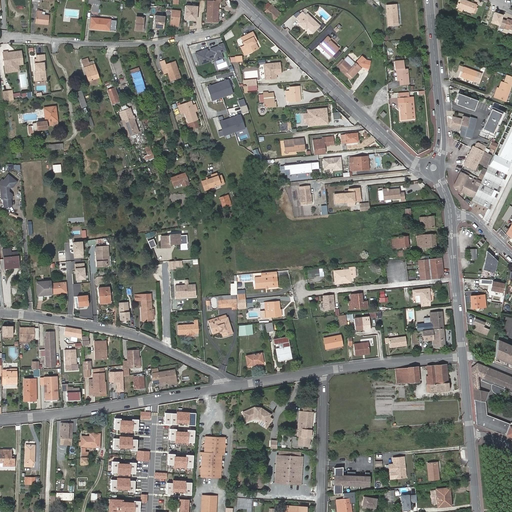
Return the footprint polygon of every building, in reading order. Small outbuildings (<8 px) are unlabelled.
[(97,0),(89,0),(89,3),(94,3),(93,11),(98,12),(100,0),(97,0)] [(214,0),(214,1),(209,1),(208,5),(208,22),(219,22),(219,2),(221,2),(221,0),(214,0)] [(461,0),(459,7),(463,9),(474,12),(477,4),(464,0),(461,0)] [(274,20),(280,14),(271,5),(270,5),(268,3),(263,7),(266,10),(265,11),(274,20)] [(388,26),(398,25),(396,4),(386,5),(388,26)] [(197,8),(184,7),(183,20),(196,21),(197,8)] [(170,23),(179,24),(180,10),(171,10),(170,23)] [(48,24),(49,15),(42,14),(42,12),(37,11),(36,23),(48,24)] [(307,14),(305,17),(303,18),(300,15),(296,18),(300,22),(299,22),(306,28),(308,27),(313,32),(319,26),(307,14)] [(142,30),(144,18),(136,17),(135,30),(142,30)] [(164,18),(154,17),(153,30),(157,31),(157,29),(163,30),(164,18)] [(112,20),(92,18),(91,28),(111,30),(112,20)] [(253,39),(256,38),(253,32),(242,38),(245,45),(241,47),(245,54),(258,48),(255,42),(253,39)] [(332,57),(339,49),(329,40),(330,39),(327,36),(319,45),(332,57)] [(217,45),(194,51),(199,65),(223,58),(221,53),(226,51),(222,42),(217,43),(217,45)] [(12,54),(12,53),(8,53),(7,52),(3,52),(5,73),(19,71),(19,66),(23,64),(22,51),(14,52),(15,54),(12,54)] [(44,63),(45,63),(44,55),(37,56),(37,60),(34,60),(35,73),(35,81),(44,80),(44,72),(45,72),(44,63)] [(347,72),(352,78),(361,69),(360,68),(362,66),(357,62),(356,64),(355,63),(355,64),(347,57),(344,60),(337,67),(345,74),(347,72)] [(361,57),(355,63),(356,64),(357,62),(362,66),(360,68),(361,69),(361,68),(369,70),(370,66),(371,63),(365,61),(361,57)] [(87,59),(82,60),(90,85),(100,82),(94,64),(90,66),(89,63),(87,59)] [(395,61),(395,71),(396,70),(397,81),(400,80),(400,85),(409,84),(408,69),(404,69),(403,60),(395,61)] [(165,73),(168,72),(169,74),(171,81),(181,77),(175,62),(166,65),(164,61),(161,62),(165,73)] [(273,72),(280,71),(279,63),(263,64),(265,80),(273,79),(273,72)] [(462,71),(461,76),(479,83),(482,73),(464,66),(462,71)] [(139,71),(132,74),(138,94),(146,91),(139,71)] [(21,87),(29,86),(27,72),(19,73),(21,87)] [(228,80),(207,87),(212,101),(233,94),(228,80)] [(496,92),(494,96),(505,101),(511,86),(506,84),(502,82),(499,88),(497,93),(496,92)] [(289,101),(289,102),(300,101),(299,87),(289,87),(290,91),(286,91),(287,101),(289,101)] [(114,89),(107,91),(112,104),(119,101),(114,89)] [(82,107),(87,106),(81,91),(77,92),(82,107)] [(477,100),(456,92),(454,98),(456,99),(455,103),(473,110),(477,100)] [(401,120),(412,119),(411,102),(413,102),(412,97),(398,98),(399,107),(400,107),(401,120)] [(191,102),(182,105),(185,112),(188,122),(190,122),(193,130),(199,128),(196,120),(197,120),(195,112),(193,105),(191,102)] [(57,120),(55,106),(44,108),(46,121),(36,123),(37,130),(46,129),(46,126),(52,125),(52,121),(57,120)] [(501,113),(489,107),(480,127),(481,128),(491,133),(501,113)] [(130,108),(121,111),(129,134),(139,131),(130,108)] [(326,109),(308,111),(310,126),(328,124),(326,109)] [(241,114),(220,121),(225,136),(246,129),(241,114)] [(462,118),(452,115),(449,127),(459,129),(460,125),(467,126),(469,117),(462,115),(462,118)] [(476,118),(469,116),(469,117),(467,126),(464,136),(471,138),(476,118)] [(511,127),(498,156),(495,154),(489,166),(505,174),(511,158),(511,127)] [(345,134),(346,143),(358,141),(357,133),(345,134)] [(284,142),(285,151),(304,149),(303,138),(294,139),(294,141),(284,142)] [(313,140),(314,154),(325,153),(324,145),(334,144),(334,138),(313,140)] [(466,165),(474,169),(478,162),(486,166),(491,155),(487,154),(484,152),(485,148),(486,147),(478,143),(477,144),(466,165)] [(149,146),(145,147),(148,154),(144,155),(146,160),(154,158),(149,146)] [(341,157),(323,159),(324,170),(332,169),(333,171),(342,170),(341,157)] [(364,166),(369,166),(368,157),(353,158),(354,163),(354,164),(355,170),(365,169),(364,166)] [(319,168),(319,162),(285,165),(286,170),(291,169),(291,174),(312,172),(312,169),(319,168)] [(454,186),(454,187),(474,197),(481,181),(477,179),(477,180),(468,176),(469,173),(464,171),(463,173),(460,172),(454,186)] [(171,178),(174,185),(181,183),(182,186),(188,184),(184,173),(171,178)] [(3,180),(0,182),(0,187),(3,190),(3,192),(2,194),(2,198),(4,198),(5,207),(12,206),(11,197),(13,197),(13,194),(9,191),(9,189),(11,187),(13,187),(16,184),(15,180),(9,175),(4,181),(3,180)] [(205,190),(211,189),(211,187),(220,184),(221,186),(225,184),(222,177),(219,178),(218,175),(213,176),(213,179),(208,180),(203,182),(205,190)] [(309,185),(299,186),(301,204),(311,203),(309,185)] [(335,203),(360,201),(359,186),(348,188),(348,191),(334,193),(335,203)] [(383,189),(384,200),(400,198),(400,201),(405,201),(404,192),(400,193),(399,189),(388,190),(388,188),(383,189)] [(30,202),(40,201),(39,189),(34,190),(35,193),(29,193),(30,202)] [(382,189),(378,190),(379,202),(400,200),(400,199),(383,200),(382,189)] [(225,202),(222,203),(223,209),(231,206),(228,196),(223,198),(225,202)] [(511,213),(511,207),(509,205),(503,213),(509,218),(511,213)] [(434,227),(433,216),(420,218),(421,228),(434,227)] [(417,236),(418,248),(436,246),(435,234),(417,236)] [(170,236),(162,237),(162,247),(171,247),(170,244),(180,244),(180,235),(170,235),(170,236)] [(407,237),(389,238),(389,248),(408,246),(407,237)] [(486,240),(483,237),(476,244),(480,247),(486,240)] [(150,248),(156,245),(154,238),(148,240),(150,248)] [(83,241),(72,242),(73,259),(84,258),(83,241)] [(108,246),(96,247),(97,251),(96,251),(97,266),(107,265),(106,256),(108,256),(108,246)] [(10,249),(3,250),(4,260),(5,268),(5,269),(18,267),(16,253),(10,254),(10,249)] [(498,260),(487,250),(483,269),(495,272),(498,260)] [(442,258),(423,260),(418,261),(420,280),(443,277),(442,258)] [(84,263),(75,264),(76,281),(85,280),(84,263)] [(334,271),(335,283),(351,282),(350,279),(355,278),(354,266),(350,266),(350,269),(334,271)] [(276,272),(269,272),(269,277),(262,278),(254,279),(255,289),(273,287),(273,277),(277,277),(276,272)] [(51,283),(51,281),(36,282),(37,295),(52,294),(51,283)] [(492,281),(491,290),(503,292),(504,284),(492,281)] [(51,283),(52,294),(67,292),(66,282),(51,283)] [(181,298),(181,297),(181,296),(187,295),(187,297),(195,296),(195,285),(176,286),(177,298),(181,298)] [(99,288),(100,303),(111,302),(110,287),(99,288)] [(430,301),(429,289),(413,290),(413,296),(415,296),(415,303),(430,301)] [(77,292),(79,306),(88,305),(87,291),(77,292)] [(119,302),(126,301),(126,291),(118,291),(119,302)] [(351,301),(352,309),(367,307),(367,301),(362,301),(361,293),(350,294),(351,301)] [(472,308),(486,306),(485,294),(471,296),(472,308)] [(142,317),(152,317),(150,295),(136,295),(136,299),(141,299),(142,317)] [(335,310),(334,295),(323,295),(323,310),(335,310)] [(236,309),(235,300),(222,300),(222,307),(231,307),(231,309),(236,309)] [(280,317),(280,310),(279,301),(268,302),(269,310),(265,310),(264,311),(265,318),(280,317)] [(129,302),(119,303),(120,321),(130,320),(129,302)] [(433,329),(443,328),(442,312),(430,312),(431,323),(417,325),(417,332),(423,331),(425,331),(425,330),(433,329)] [(208,320),(209,323),(227,318),(226,314),(208,320)] [(221,330),(222,332),(223,336),(233,333),(227,318),(209,323),(213,333),(220,331),(221,330)] [(355,330),(370,329),(369,318),(354,319),(355,330)] [(487,334),(489,330),(483,327),(485,323),(475,319),(474,324),(477,325),(475,330),(487,334)] [(189,333),(189,336),(195,335),(195,333),(199,333),(198,321),(194,321),(194,324),(178,325),(178,334),(186,334),(189,333)] [(272,322),(266,323),(267,332),(274,331),(272,322)] [(14,325),(3,325),(2,336),(13,336),(14,325)] [(252,325),(239,326),(239,335),(252,334),(252,325)] [(34,327),(20,327),(20,340),(34,340),(34,327)] [(78,329),(65,327),(65,334),(77,336),(78,329)] [(445,345),(443,328),(433,329),(433,330),(425,331),(423,331),(424,339),(433,338),(434,347),(445,345)] [(54,331),(46,331),(46,338),(45,338),(47,367),(56,366),(56,355),(54,356),(54,349),(55,349),(54,331)] [(342,345),(341,335),(324,339),(326,349),(342,345)] [(398,345),(398,346),(407,345),(406,336),(389,338),(390,347),(396,347),(396,345),(398,345)] [(276,349),(278,359),(286,357),(286,359),(292,358),(287,337),(273,340),(274,344),(275,344),(278,344),(279,348),(276,349)] [(96,359),(107,359),(106,341),(95,342),(96,359)] [(370,354),(369,342),(354,344),(355,355),(370,354)] [(505,343),(497,342),(497,343),(494,357),(500,358),(499,362),(503,364),(506,351),(503,351),(504,345),(505,343)] [(506,351),(503,364),(508,366),(511,353),(511,346),(504,345),(503,351),(506,351)] [(76,348),(65,349),(66,364),(77,364),(76,348)] [(128,368),(138,367),(137,358),(139,358),(138,350),(127,351),(128,360),(123,361),(123,376),(129,375),(128,368)] [(246,356),(248,366),(264,363),(262,353),(246,356)] [(471,362),(473,383),(477,383),(476,375),(476,367),(480,364),(472,361),(471,362)] [(488,367),(480,364),(476,367),(476,375),(483,378),(488,367)] [(446,365),(427,366),(428,376),(426,377),(427,384),(431,384),(432,392),(448,390),(446,365)] [(400,368),(401,383),(419,382),(418,367),(400,368)] [(511,377),(488,367),(483,378),(511,389),(511,377)] [(11,381),(17,381),(16,369),(12,369),(7,370),(3,370),(3,383),(11,383),(11,381)] [(168,381),(176,379),(175,370),(158,372),(153,373),(152,373),(153,380),(159,379),(160,382),(168,381)] [(123,372),(110,372),(110,383),(117,383),(117,392),(123,392),(123,372)] [(94,395),(94,394),(94,393),(105,392),(104,373),(93,374),(94,386),(89,386),(90,395),(94,395)] [(135,389),(144,388),(143,376),(134,376),(135,389)] [(47,398),(57,398),(56,377),(46,377),(47,398)] [(511,389),(483,378),(482,381),(511,393),(511,389)] [(28,397),(36,397),(36,379),(25,379),(25,400),(28,400),(28,397)] [(68,400),(74,400),(73,398),(80,398),(80,388),(74,389),(74,392),(67,392),(68,400)] [(473,389),(477,424),(506,435),(510,424),(487,415),(485,402),(489,392),(478,390),(473,389)] [(255,407),(243,413),(247,421),(254,418),(260,419),(266,422),(270,417),(271,414),(261,408),(255,407)] [(311,412),(300,411),(297,435),(299,435),(298,445),(309,446),(312,412),(311,412)] [(195,425),(195,413),(177,412),(176,413),(165,413),(164,424),(176,424),(176,423),(188,423),(188,425),(195,425)] [(270,417),(266,422),(260,419),(260,423),(267,428),(273,419),(270,417)] [(114,418),(114,429),(120,429),(119,431),(132,432),(132,430),(138,430),(138,419),(132,419),(132,421),(120,420),(120,418),(114,418)] [(68,423),(61,423),(59,438),(61,438),(61,444),(68,445),(68,439),(67,438),(68,423)] [(194,442),(194,430),(187,430),(187,432),(176,431),(176,429),(170,429),(169,440),(175,440),(175,442),(187,443),(187,442),(194,442)] [(85,452),(85,447),(99,447),(100,433),(90,433),(89,436),(82,436),(81,464),(88,464),(88,452),(85,452)] [(119,439),(113,438),(113,449),(119,449),(119,448),(131,448),(131,450),(137,451),(137,440),(131,439),(132,437),(119,437),(119,439)] [(225,438),(207,437),(206,477),(221,478),(222,454),(224,454),(225,438)] [(32,462),(34,462),(34,445),(26,445),(25,466),(32,466),(32,462)] [(58,445),(57,460),(66,460),(67,446),(58,445)] [(0,465),(0,466),(3,466),(15,466),(15,459),(11,459),(11,457),(11,450),(0,449),(0,465)] [(149,461),(150,452),(140,451),(140,456),(137,456),(137,460),(149,461)] [(192,468),(193,455),(185,455),(185,457),(174,457),(174,454),(169,454),(168,464),(174,465),(173,468),(186,468),(186,467),(192,468)] [(301,456),(280,455),(278,482),(299,484),(301,456)] [(404,456),(393,457),(393,464),(389,464),(389,471),(394,471),(394,473),(397,473),(398,477),(406,477),(404,456)] [(112,461),(112,472),(117,473),(117,474),(129,475),(129,473),(135,474),(136,463),(130,462),(130,464),(118,463),(118,462),(112,461)] [(429,480),(439,479),(437,462),(427,463),(429,480)] [(333,467),(333,493),(342,492),(342,485),(368,485),(368,471),(364,471),(364,475),(354,475),(354,471),(347,471),(347,475),(342,475),(342,467),(333,467)] [(117,480),(111,480),(111,491),(116,491),(116,489),(129,490),(129,491),(134,492),(135,481),(129,480),(129,479),(117,478),(117,480)] [(191,495),(191,483),(185,482),(185,481),(173,480),(172,483),(167,482),(166,494),(172,494),(173,491),(183,492),(183,495),(191,495)] [(438,506),(450,505),(449,488),(436,490),(438,506)] [(392,490),(384,491),(385,503),(394,503),(392,490)] [(100,500),(101,494),(91,493),(91,501),(100,501),(100,500)] [(411,509),(411,503),(417,503),(417,494),(402,494),(402,509),(411,509)] [(205,495),(203,511),(214,511),(215,496),(205,495)] [(377,498),(363,496),(362,506),(375,508),(377,498)] [(110,499),(109,511),(112,511),(116,511),(121,511),(133,511),(134,511),(139,511),(140,501),(134,501),(133,503),(123,502),(123,500),(110,499)] [(187,511),(188,500),(179,499),(178,511),(187,511)] [(341,511),(351,511),(350,499),(340,500),(341,511)]
